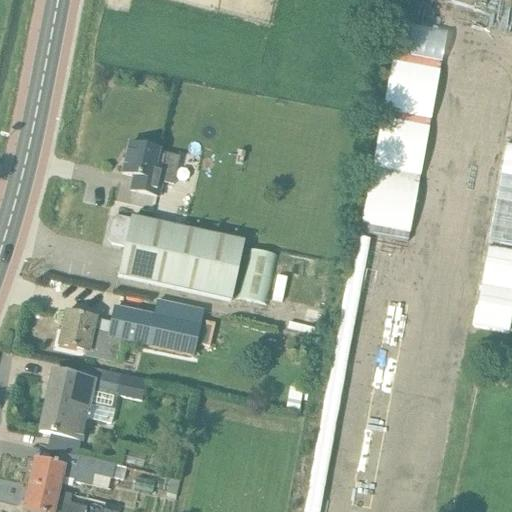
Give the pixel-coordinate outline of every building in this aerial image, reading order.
[(128,144),(121,174),(131,176),(128,192),(158,199),(162,183),(173,185),(179,158),(158,154),(159,151),(128,144)] [(355,232),(405,241),(418,175),(368,165),(355,232)] [(111,220),(106,241),(109,246),(123,249),(117,277),(230,302),(243,243),(130,218),(130,221),(115,217),(111,220)] [(471,327),(511,331),(511,327),(511,248),(480,245),(471,327)] [(247,250),(236,299),(266,306),(277,257),(247,250)] [(64,313),(57,347),(86,353),(85,357),(104,362),(109,340),(119,342),(193,359),(203,312),(156,302),(153,315),(113,307),(109,323),(95,320),(64,313)] [(79,367),(76,378),(51,373),(37,433),(49,435),(46,451),(76,458),(80,442),(89,405),(114,411),(117,397),(139,401),(143,381),(79,367)] [(58,492),(62,478),(73,481),(73,483),(90,486),(92,475),(123,482),(126,469),(78,458),(75,470),(64,467),(34,459),(27,487),(60,494),(70,497),(71,495),(58,492)] [(156,464),(154,473),(168,476),(170,468),(156,464)] [(170,479),(165,499),(175,501),(178,481),(170,479)] [(60,494),(27,487),(22,510),(28,511),(84,511),(85,509),(69,505),(70,497),(60,494)]
